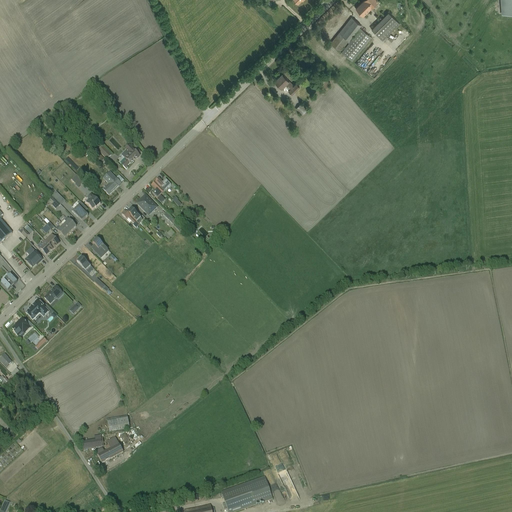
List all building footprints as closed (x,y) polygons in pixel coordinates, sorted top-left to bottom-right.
[(363,16),(379,1),(377,0),(362,0),(354,8),(363,16)] [(511,0),(500,0),(502,14),(511,13),(511,0)] [(370,29),(382,41),(399,23),(388,12),(370,29)] [(329,43),(351,61),(370,38),(358,28),(360,25),(350,17),(329,43)] [(289,97),(297,87),(281,73),(272,83),(289,97)] [(312,111),(305,104),(300,109),(307,116),(312,111)] [(127,171),(141,157),(129,145),(120,154),(126,161),(122,165),(127,171)] [(108,196),(122,183),(111,172),(103,179),(108,185),(103,190),(108,196)] [(79,176),(74,181),(83,189),(88,185),(79,176)] [(165,193),(173,185),(167,180),(164,182),(160,178),(155,183),(165,193)] [(165,193),(155,183),(152,186),(156,191),(153,193),(159,199),(165,193)] [(55,207),(60,211),(69,202),(60,194),(54,200),(58,204),(55,207)] [(96,209),(100,205),(91,195),(87,199),(89,201),(86,204),(92,211),(95,208),(96,209)] [(149,217),(158,207),(146,195),(136,204),(149,217)] [(81,203),(72,212),(79,219),(82,222),(88,217),(84,213),(87,210),(81,203)] [(128,212),(138,222),(143,217),(133,207),(128,212)] [(135,224),(138,222),(128,212),(127,210),(122,215),(127,221),(129,218),(135,224)] [(44,219),(51,225),(53,223),(46,217),(44,219)] [(0,241),(1,243),(12,233),(0,218),(0,241)] [(72,232),(78,227),(71,219),(65,225),(72,232)] [(48,235),(54,232),(51,225),(45,229),(48,235)] [(72,232),(65,225),(59,230),(66,238),(72,232)] [(31,227),(28,229),(29,232),(25,235),(29,239),(36,233),(31,227)] [(54,249),(60,242),(53,236),(47,242),(54,249)] [(101,259),(110,251),(98,238),(93,243),(95,245),(91,248),(101,259)] [(47,256),(54,249),(47,242),(41,249),(47,256)] [(33,268),(42,260),(32,248),(27,252),(31,257),(27,261),(33,268)] [(77,263),(89,274),(95,268),(83,257),(77,263)] [(9,290),(18,282),(11,275),(2,283),(9,290)] [(51,306),(63,294),(57,287),(44,298),(51,306)] [(44,318),(50,312),(39,301),(25,313),(33,321),(41,314),(44,318)] [(73,311),(76,315),(86,308),(82,303),(73,311)] [(25,334),(31,328),(23,319),(11,330),(17,336),(23,331),(25,334)] [(38,348),(41,351),(51,343),(47,339),(38,348)] [(0,362),(6,369),(13,363),(5,355),(0,359),(0,362)] [(112,424),(114,432),(134,428),(133,420),(112,424)] [(104,464),(124,451),(117,440),(96,453),(104,464)] [(274,458),(281,473),(288,470),(281,455),(274,458)] [(264,478),(221,493),(227,511),(236,511),(272,500),(264,478)] [(8,502),(3,511),(11,511),(14,504),(8,502)]
